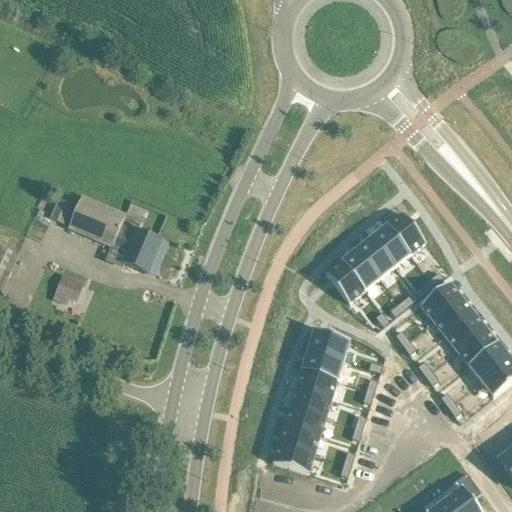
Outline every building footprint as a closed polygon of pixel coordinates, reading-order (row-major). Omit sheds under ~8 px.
[(137,233),(141,224),(82,198),(69,231),(113,249),(113,248),(128,255),(123,265),(148,275),(151,267),(155,269),(165,245),(137,233)] [(72,206),(59,201),(51,221),(63,226),(72,206)] [(403,217),(387,230),(410,259),(426,246),(403,217)] [(387,230),(372,241),(395,271),(410,259),(387,230)] [(372,241),(357,253),(380,283),(395,271),(372,241)] [(0,249),(0,293),(2,294),(18,258),(0,249)] [(357,253),(342,265),(365,295),(380,283),(357,253)] [(342,265),(326,278),(350,307),(365,295),(342,265)] [(440,275),(430,283),(435,290),(445,282),(440,275)] [(53,300),(66,305),(76,282),(63,277),(53,300)] [(430,283),(420,291),(425,298),(435,290),(430,283)] [(451,288),(422,311),(435,327),(464,303),(451,288)] [(410,299),(400,307),(405,314),(415,306),(410,299)] [(464,303),(435,327),(447,342),(476,318),(464,303)] [(400,307),(390,315),(395,321),(405,314),(400,307)] [(382,316),(376,321),(384,330),(390,326),(382,316)] [(476,318),(447,342),(459,357),(488,333),(476,318)] [(488,333),(459,357),(470,372),(500,348),(488,333)] [(314,334),(308,355),(343,366),(350,345),(314,334)] [(403,336),(396,340),(404,351),(410,346),(403,336)] [(410,346),(404,351),(411,361),(418,356),(410,346)] [(500,348),(470,372),(482,387),(511,363),(500,348)] [(308,355),(302,374),(337,385),(343,366),(308,355)] [(511,363),(482,387),(495,403),(511,389),(511,363)] [(371,366),(368,373),(380,377),(383,370),(371,366)] [(425,367),(419,371),(426,382),(433,377),(425,367)] [(302,374),(296,392),(332,403),(337,385),(302,374)] [(433,377),(426,382),(434,392),(441,387),(433,377)] [(370,382),(367,394),(374,397),(378,384),(370,382)] [(296,392),(290,411),(326,422),(332,403),(296,392)] [(367,394),(363,406),(370,409),(374,397),(367,394)] [(448,398),(442,402),(449,413),(456,408),(448,398)] [(502,410),(497,404),(488,412),(493,418),(502,410)] [(456,408),(449,413),(457,423),(463,418),(456,408)] [(290,411),(285,429),(320,440),(326,422),(290,411)] [(479,419),(484,425),(493,418),(488,412),(479,419)] [(359,419),(355,431),(363,433),(367,421),(359,419)] [(285,429),(279,447),(283,449),(315,458),(320,440),(285,429)] [(355,431),(351,443),(359,445),(363,433),(355,431)] [(279,447),(273,467),(309,478),(315,458),(283,449),(279,447)] [(511,454),(499,464),(511,481),(511,454)] [(348,455),(344,468),(352,470),(355,458),(348,455)] [(344,468),(340,480),(348,482),(352,470),(344,468)] [(467,477),(439,497),(450,511),(478,511),(472,504),(482,497),(467,477)] [(450,511),(439,497),(418,511),(450,511)]
